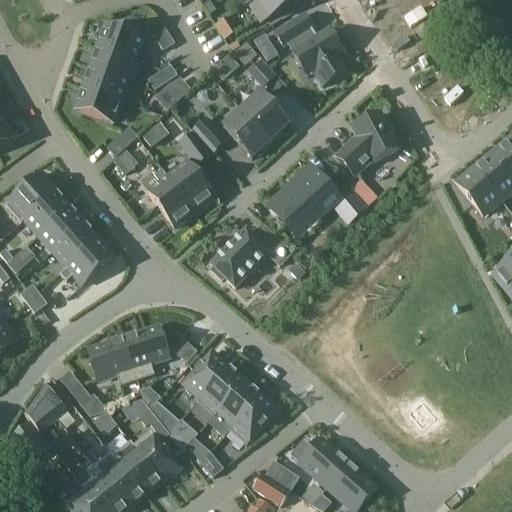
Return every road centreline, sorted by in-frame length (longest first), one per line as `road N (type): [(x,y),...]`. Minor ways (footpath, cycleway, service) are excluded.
road 1 (residential): [(382,62),(165,277)]
road 2 (residential): [(165,277),(66,340),(0,416)]
road 3 (residential): [(319,402),(165,277)]
road 4 (residential): [(382,62),(436,142),(467,145),(511,112)]
road 5 (residential): [(319,402),(186,511)]
road 6 (residential): [(165,277),(64,144)]
road 7 (residential): [(433,499),(319,402)]
